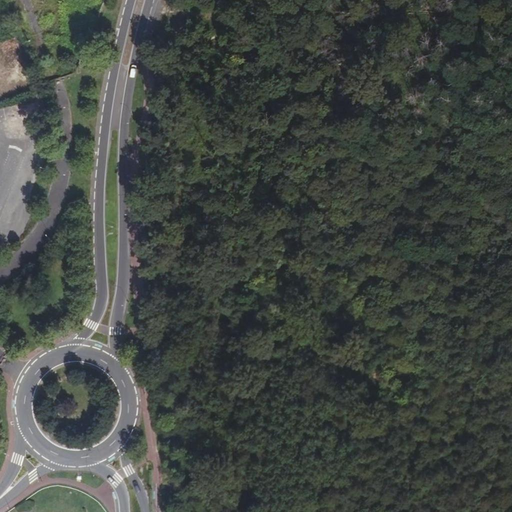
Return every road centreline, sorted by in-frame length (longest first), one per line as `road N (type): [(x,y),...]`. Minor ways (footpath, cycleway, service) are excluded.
road 1 (secondary): [(112,366),(120,124),(146,0)]
road 2 (secondary): [(128,0),(96,193),(99,298),(66,351)]
road 3 (track): [(252,0),(144,70)]
